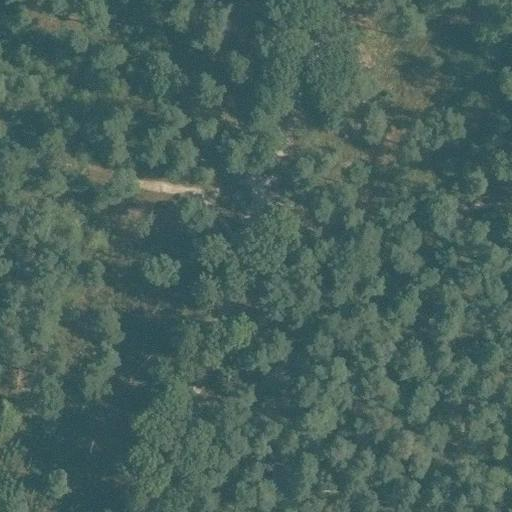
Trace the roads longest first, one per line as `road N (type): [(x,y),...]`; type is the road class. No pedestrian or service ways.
road 1 (track): [(260,204),(161,511)]
road 2 (unknown): [(0,127),(20,135),(82,121),(175,138),(260,204)]
road 3 (track): [(0,145),(260,204)]
road 4 (unknown): [(260,204),(511,192)]
road 5 (track): [(330,0),(260,204)]
